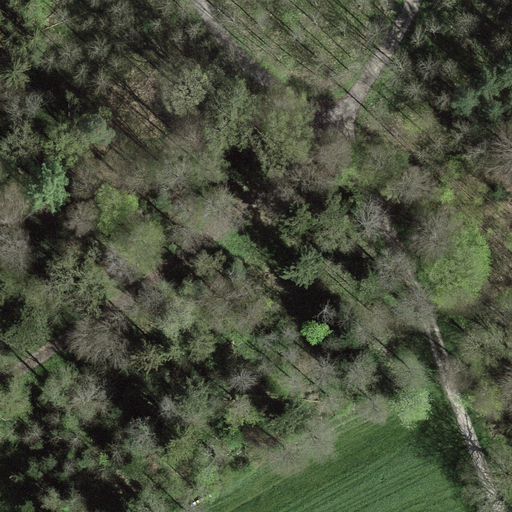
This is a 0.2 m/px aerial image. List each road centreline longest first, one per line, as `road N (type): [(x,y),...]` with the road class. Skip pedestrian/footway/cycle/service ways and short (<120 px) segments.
road 1 (track): [(0,376),(221,230),(332,113),(414,0)]
road 2 (track): [(202,0),(231,53),(332,113),(450,385)]
road 3 (track): [(450,385),(504,511)]
